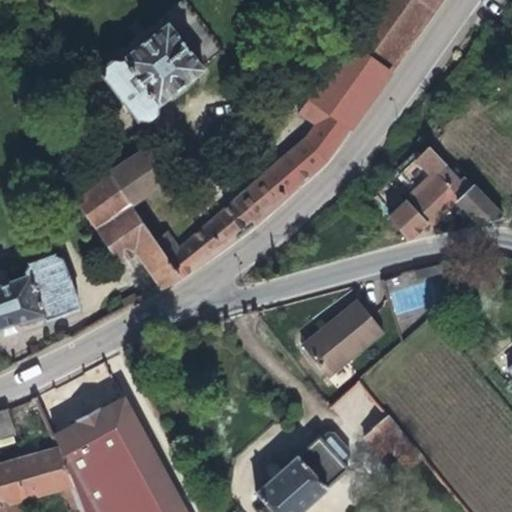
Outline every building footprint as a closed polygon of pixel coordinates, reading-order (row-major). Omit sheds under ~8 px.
[(200,65),(222,47),(182,0),(176,0),(158,15),(164,21),(200,65)] [(311,95),(350,123),(437,0),(378,0),(362,23),(357,20),(353,25),(358,29),(311,95)] [(101,73),(137,119),(140,117),(147,119),(156,111),(157,103),(202,67),(200,65),(164,21),(120,57),(113,56),(104,62),(104,70),(101,73)] [(233,200),(252,223),(326,158),(350,123),(311,95),(299,112),(314,123),(308,133),(233,200)] [(391,217),(406,239),(414,237),(429,224),(432,227),(459,202),(476,222),(504,218),(465,176),(461,179),(429,143),(402,168),(415,184),(409,189),(415,199),(407,207),(403,206),(391,217)] [(143,149),(130,158),(151,190),(166,180),(143,149)] [(130,158),(107,175),(129,205),(136,200),(151,190),(130,158)] [(133,251),(160,288),(180,276),(155,241),(129,205),(107,175),(97,160),(83,169),(90,179),(84,184),(87,189),(77,197),(121,260),(133,251)] [(136,200),(129,205),(155,241),(162,236),(136,200)] [(219,212),(237,234),(252,223),(233,200),(219,212)] [(155,241),(180,276),(237,234),(219,212),(179,247),(166,233),(162,236),(155,241)] [(0,328),(39,316),(42,320),(76,307),(60,260),(54,258),(51,254),(27,262),(28,265),(25,268),(25,272),(26,276),(0,284),(0,328)] [(443,263),(416,271),(418,281),(445,273),(443,263)] [(357,299),(327,325),(330,330),(306,349),(330,378),(385,332),(357,299)] [(330,330),(327,325),(302,345),(306,349),(330,330)] [(376,381),(367,389),(375,399),(379,395),(384,391),(376,381)] [(379,395),(375,399),(381,406),(385,403),(379,395)] [(79,508),(81,511),(177,511),(116,399),(92,413),(90,410),(67,421),(68,426),(48,436),(52,446),(54,447),(79,508)] [(7,407),(0,409),(0,438),(13,437),(7,407)] [(423,456),(391,417),(376,430),(378,431),(368,439),(384,459),(394,451),(409,469),(423,456)] [(256,491),(274,511),(302,511),(328,489),(327,487),(350,466),(322,433),(299,454),(298,453),(256,491)] [(0,511),(20,511),(17,503),(58,491),(66,511),(81,511),(79,508),(54,447),(52,446),(0,460),(0,511)]
